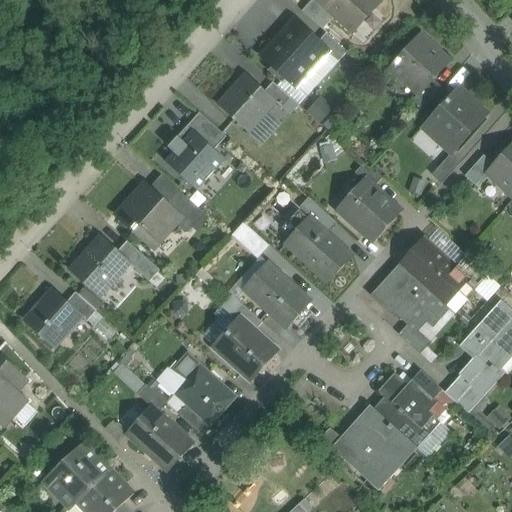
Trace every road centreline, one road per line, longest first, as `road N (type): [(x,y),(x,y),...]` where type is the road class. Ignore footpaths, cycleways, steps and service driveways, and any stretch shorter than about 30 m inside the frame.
road 1 (residential): [(244,0),(170,96),(0,273)]
road 2 (residential): [(176,511),(302,358)]
road 3 (residential): [(302,358),(359,395),(401,349),(354,305)]
